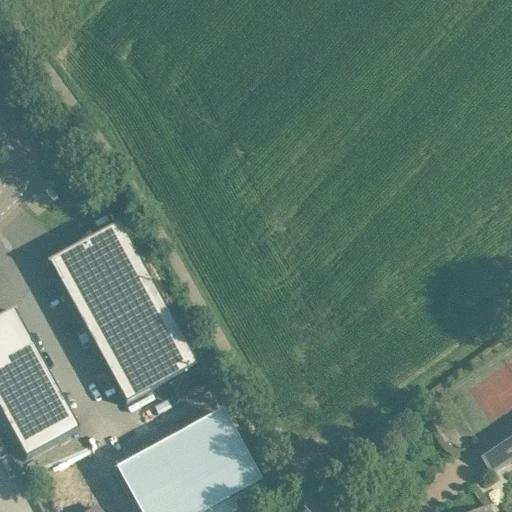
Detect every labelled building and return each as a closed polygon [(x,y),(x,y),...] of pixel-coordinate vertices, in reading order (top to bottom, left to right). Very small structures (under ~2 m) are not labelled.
[(81,271),(58,283),(125,407),(196,368),(119,228),(121,227),(120,226),(92,241),(88,235),(73,249),(74,251),(70,253),(71,255),(72,254),(81,271)] [(0,406),(49,380),(20,327),(0,337),(0,406)] [(49,380),(0,406),(0,415),(25,462),(79,433),(49,380)] [(220,412),(54,503),(58,511),(206,511),(259,484),(220,412)] [(511,423),(478,446),(495,473),(511,461),(511,423)] [(46,484),(38,468),(28,474),(34,484),(35,483),(38,489),(46,484)]
